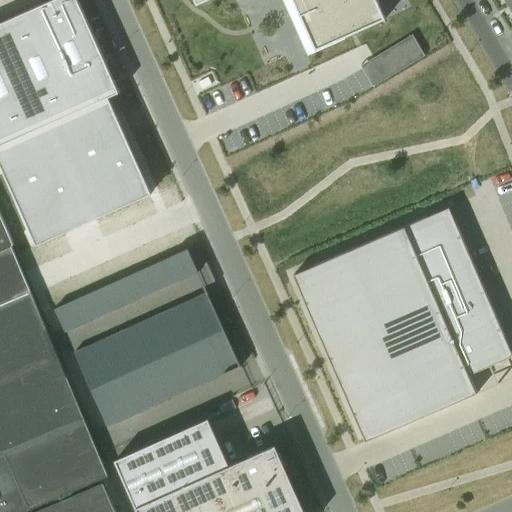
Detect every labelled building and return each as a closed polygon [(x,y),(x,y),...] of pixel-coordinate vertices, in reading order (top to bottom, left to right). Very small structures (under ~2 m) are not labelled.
[(50,0),(0,22),(0,146),(109,97),(120,92),(115,81),(114,82),(77,0),(50,0)] [(194,0),(197,4),(206,0),(293,0),(316,50),(352,33),(385,18),(377,0),(194,0)] [(424,55),(412,35),(373,58),(385,78),(424,55)] [(109,97),(0,146),(0,164),(36,245),(39,244),(152,193),(109,97)] [(511,357),(511,347),(451,207),(295,275),(367,442),(480,393),(471,375),(500,363),(511,357)] [(0,511),(21,511),(106,476),(10,245),(12,244),(0,215),(0,511)] [(198,271),(188,249),(182,251),(192,274),(198,271)] [(192,274),(182,251),(170,257),(180,279),(192,274)] [(180,279),(170,257),(155,263),(166,286),(180,279)] [(166,286),(155,263),(141,270),(151,293),(166,286)] [(151,293),(141,270),(126,276),(136,299),(151,293)] [(136,299),(126,276),(112,283),(122,306),(136,299)] [(122,306),(112,283),(97,289),(107,312),(122,306)] [(107,312),(97,289),(82,296),(93,319),(107,312)] [(224,329),(207,292),(190,300),(206,337),(224,329)] [(93,319),(82,296),(68,302),(78,325),(93,319)] [(206,337),(190,300),(175,307),(192,343),(206,337)] [(78,325),(68,302),(54,308),(65,331),(78,325)] [(192,343),(175,307),(160,313),(177,350),(192,343)] [(177,350),(160,313),(146,320),(162,356),(177,350)] [(162,356),(146,320),(131,327),(148,363),(162,356)] [(148,363),(131,327),(117,333),(133,370),(148,363)] [(241,366),(224,329),(206,337),(223,374),(241,366)] [(133,370),(117,333),(102,339),(119,376),(133,370)] [(223,374),(206,337),(192,343),(208,381),(223,374)] [(119,376),(102,339),(87,346),(104,383),(119,376)] [(208,381),(192,343),(177,350),(194,387),(208,381)] [(104,383),(87,346),(74,352),(90,389),(104,383)] [(194,387),(177,350),(162,356),(179,394),(194,387)] [(179,394),(162,356),(148,363),(164,400),(179,394)] [(164,400),(148,363),(133,370),(150,407),(164,400)] [(150,407),(133,370),(119,376),(135,413),(150,407)] [(135,413),(119,376),(104,383),(121,420),(135,413)] [(121,420),(104,383),(90,389),(107,426),(121,420)] [(197,421),(116,459),(139,511),(305,511),(275,446),(219,470),(197,421)] [(113,511),(101,483),(32,511),(113,511)]
